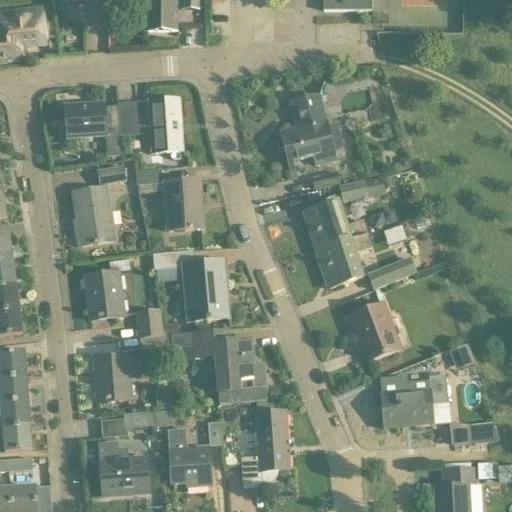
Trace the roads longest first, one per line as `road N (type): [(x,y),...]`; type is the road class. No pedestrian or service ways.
road 1 (residential): [(67,511),(46,239),(14,86)]
road 2 (residential): [(343,459),(251,229),(211,57)]
road 3 (residential): [(211,57),(14,86)]
road 4 (residential): [(389,61),(329,52),(211,57)]
road 5 (residential): [(343,459),(479,453)]
